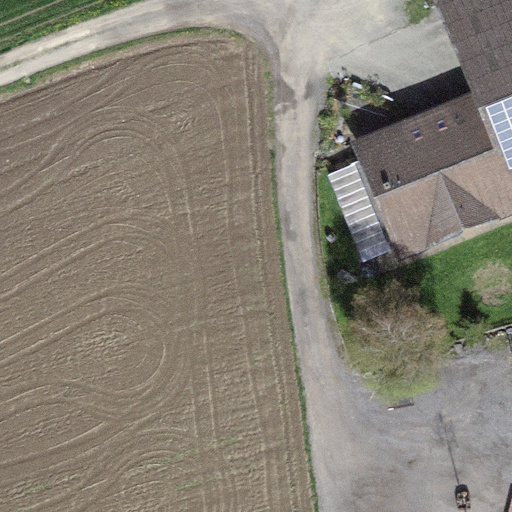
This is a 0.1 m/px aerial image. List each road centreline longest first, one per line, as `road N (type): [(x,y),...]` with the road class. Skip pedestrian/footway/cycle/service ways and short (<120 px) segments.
road 1 (track): [(336,511),(276,0)]
road 2 (track): [(0,84),(222,0)]
